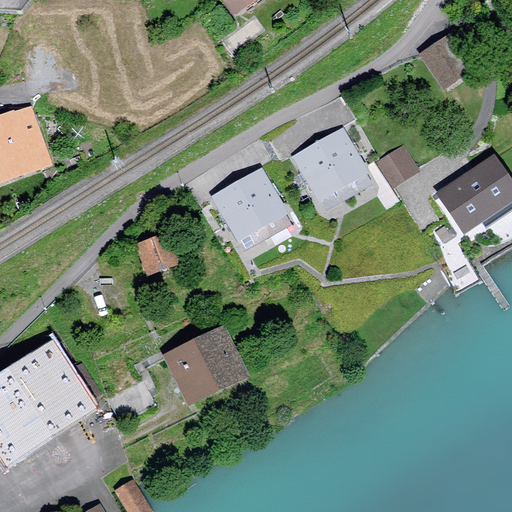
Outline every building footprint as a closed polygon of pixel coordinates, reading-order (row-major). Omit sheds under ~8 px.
[(425,59),(445,87),(468,71),(447,44),(425,59)] [(3,128),(0,121),(0,120),(0,157),(1,161),(6,176),(47,161),(31,118),(3,128)] [(361,155),(348,131),(319,146),(341,185),(363,173),(355,159),(361,155)] [(312,183),(320,197),(341,185),(319,146),(292,163),(305,187),(312,183)] [(378,163),(392,185),(415,171),(402,149),(378,163)] [(482,217),(487,225),(511,208),(511,195),(491,164),(445,196),(466,228),(482,217)] [(280,196),(267,172),(238,186),(260,225),(281,213),(274,199),(280,196)] [(231,224),(239,238),(260,225),(238,186),(211,203),(224,227),(231,224)] [(140,247),(148,271),(174,262),(165,238),(140,247)] [(437,262),(450,285),(475,272),(462,249),(437,262)] [(475,272),(450,285),(455,298),(483,283),(480,279),(475,272)] [(175,361),(192,396),(237,374),(220,339),(175,361)] [(97,393),(82,368),(67,378),(50,352),(0,384),(0,446),(8,460),(88,409),(83,402),(97,393)] [(134,364),(132,359),(98,372),(107,398),(121,425),(156,405),(152,397),(158,393),(145,369),(160,362),(156,353),(134,364)] [(128,511),(148,511),(132,486),(118,494),(128,511)]
